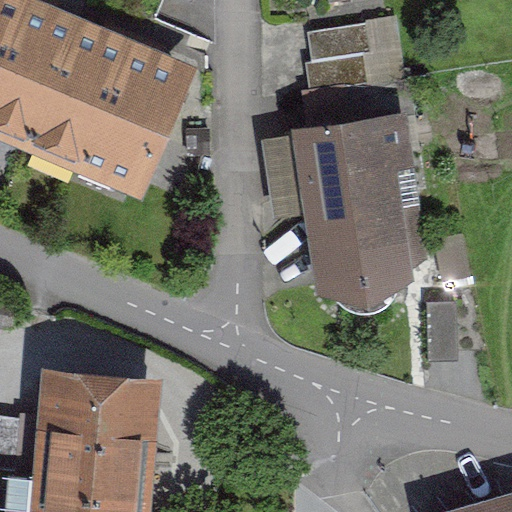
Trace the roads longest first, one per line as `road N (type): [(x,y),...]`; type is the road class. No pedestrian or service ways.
road 1 (residential): [(236,0),(231,345)]
road 2 (residential): [(511,440),(353,398),(231,345)]
road 3 (residential): [(231,345),(0,247)]
